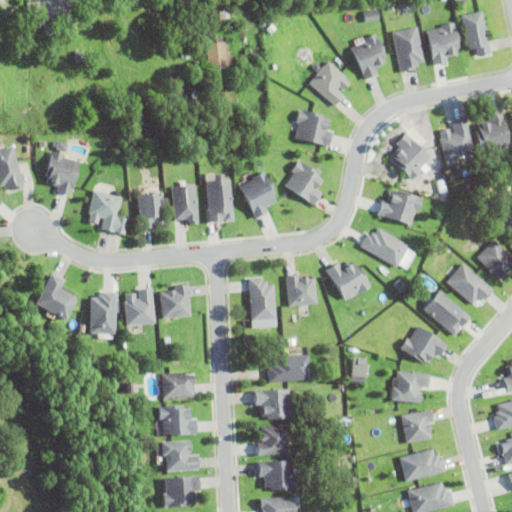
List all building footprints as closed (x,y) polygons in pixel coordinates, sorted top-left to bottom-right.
[(25,5),(56,0),(69,0),(73,23),(29,29),(25,5)] [(465,49),(472,47),(474,54),(488,52),(479,10),(458,14),(465,49)] [(364,13),(377,11),(379,21),(365,24),(364,13)] [(454,24),(459,50),(457,50),(458,56),(447,59),(448,65),(434,67),(426,32),(442,29),(441,27),(454,24)] [(267,31),(272,26),(276,30),(271,35),(267,31)] [(393,33),(417,28),(424,63),(417,64),(418,68),(414,69),(414,72),(401,74),(393,33)] [(375,35),(386,59),(383,60),(386,65),(375,70),(378,76),(365,82),(350,49),(364,43),(363,40),(375,35)] [(230,57),(232,57),(232,62),(230,62),(231,66),(227,66),(227,68),(208,70),(205,45),(207,45),(207,40),(222,38),(223,43),(225,43),(226,51),(229,51),(230,57)] [(74,52),(82,52),(83,63),(75,64),(74,52)] [(309,85),(329,62),(347,78),(345,80),(351,85),(342,95),(344,98),(335,108),(309,85)] [(216,111),(233,109),(236,129),(219,131),(216,111)] [(299,111),(324,117),(323,120),(330,121),(327,133),(333,134),(330,148),(296,140),(300,124),(297,124),(299,111)] [(489,125),(488,117),(502,114),(509,149),(494,152),(494,154),(481,157),(476,132),(479,131),(478,127),(489,125)] [(440,133),(449,131),(451,136),(455,135),(453,125),(465,122),(475,155),(446,163),(440,140),(442,139),(440,133)] [(401,149),(396,144),(406,135),(430,159),(419,170),(422,173),(413,182),(394,164),(396,162),(392,158),(401,149)] [(10,192),(10,190),(5,191),(5,188),(0,189),(0,152),(13,149),(24,189),(10,192)] [(48,180),(45,179),(51,153),(65,156),(64,159),(79,162),(70,197),(56,194),(58,188),(46,185),(48,180)] [(299,162),(321,176),(319,179),(324,183),(317,193),(322,196),(314,208),(285,189),(294,175),(292,173),(299,162)] [(264,174),(276,197),(273,198),(276,204),(266,209),(268,214),(256,221),(239,189),(254,182),(253,180),(264,174)] [(225,224),(225,220),(222,220),(223,224),(209,225),(206,183),(230,181),(234,223),(225,224)] [(437,183),(444,182),(447,193),(440,195),(437,183)] [(189,227),(189,224),(185,224),(185,222),(174,223),(171,189),(195,187),(198,226),(189,227)] [(124,237),(100,231),(103,221),(99,219),(97,226),(88,224),(90,216),(88,216),(94,192),(122,199),(117,218),(128,221),(124,237)] [(378,217),(383,202),(387,204),(391,193),(397,195),(398,192),(423,200),(419,213),(416,212),(411,227),(378,217)] [(155,227),(155,222),(153,222),(154,230),(140,232),(137,197),(162,194),(165,226),(155,227)] [(511,243),(501,220),(511,215),(511,243)] [(408,250),(416,255),(407,271),(398,266),(396,270),(361,249),(363,244),(362,244),(367,236),(371,238),(373,235),(375,236),(379,230),(409,248),(408,250)] [(497,276),(495,278),(477,260),(494,242),(511,259),(511,271),(502,281),(497,276)] [(358,294),(345,302),(326,272),(338,265),(341,269),(351,263),(355,270),(358,269),(370,289),(359,296),(358,294)] [(483,301),(480,304),(477,302),(473,307),(446,284),(462,265),(494,292),(485,302),(483,301)] [(60,279),(45,273),(32,306),(63,319),(72,296),(56,289),(60,279)] [(315,280),(317,306),(289,309),(286,278),(298,277),(299,281),(315,280)] [(267,283),(267,287),(274,287),(276,322),(251,324),(249,281),(263,281),(263,284),(267,283)] [(159,294),(175,293),(175,288),(188,287),(191,318),(162,320),(159,294)] [(112,333),(113,291),(95,290),(94,297),(85,297),(84,332),(112,333)] [(125,297),(135,296),(135,301),(139,301),(138,291),(151,290),(154,326),(126,328),(124,304),(125,304),(125,297)] [(423,312),(439,292),(471,319),(455,338),(423,312)] [(423,362),(422,365),(400,350),(407,339),(409,341),(418,328),(447,348),(440,358),(435,355),(428,365),(423,362)] [(267,371),(270,371),(269,366),(273,366),(273,359),(308,356),(310,382),(268,385),(267,371)] [(349,382),(363,382),(363,357),(350,357),(349,382)] [(511,367),(510,364),(511,363),(511,393),(506,395),(503,382),(509,380),(506,368),(511,367)] [(420,405),(391,402),(392,389),(395,390),(397,373),(429,376),(428,390),(419,389),(418,395),(421,395),(420,405)] [(196,394),(194,394),(195,399),(163,401),(161,376),(187,374),(188,378),(193,377),(194,385),(195,385),(196,394)] [(267,420),(261,421),(260,408),(255,408),(254,394),(289,391),(290,406),(293,406),(294,420),(267,422),(267,420)] [(494,421),(496,420),(495,414),(498,413),(497,407),(511,402),(511,429),(497,433),(494,421)] [(189,411),(190,422),(196,421),(196,436),(185,436),(185,438),(162,439),(161,423),(158,423),(158,409),(183,408),(183,411),(189,411)] [(429,427),(431,441),(406,446),(401,417),(430,412),(433,425),(426,426),(426,427),(429,427)] [(256,446),(261,446),(260,436),(261,436),(260,428),(286,426),(288,456),(257,459),(256,446)] [(500,446),(505,445),(505,442),(511,440),(511,466),(505,468),(500,446)] [(164,459),(162,459),(161,445),(190,443),(191,454),(188,454),(189,459),(197,458),(198,472),(166,475),(164,459)] [(438,457),(439,461),(442,460),(446,474),(406,485),(399,460),(433,451),(435,458),(438,457)] [(296,478),(296,492),(292,492),(292,494),(271,494),(271,492),(264,492),(264,479),(258,480),(258,466),(293,462),(293,478),(296,478)] [(511,471),(502,474),(506,490),(511,488),(511,471)] [(348,479),(355,478),(357,489),(350,490),(348,479)] [(198,480),(199,493),(194,493),(194,505),(188,506),(188,510),(162,511),(162,498),(165,498),(164,482),(198,480)] [(447,491),(448,495),(451,494),(454,507),(434,511),(412,511),(408,493),(442,485),(443,492),(447,491)] [(260,511),(259,501),(293,499),(294,511),(260,511)]
